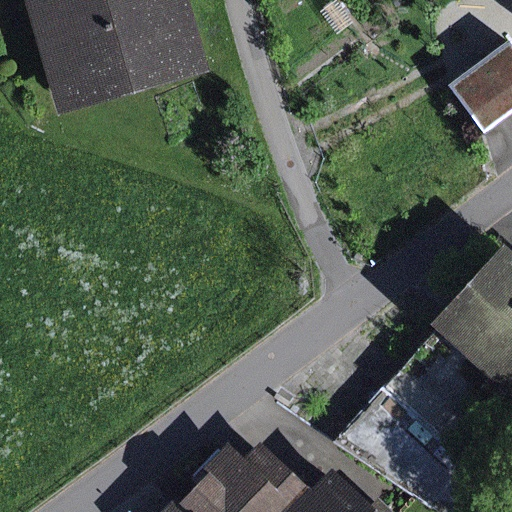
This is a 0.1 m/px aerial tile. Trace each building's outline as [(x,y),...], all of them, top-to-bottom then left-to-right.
[(187,0),(41,0),(71,101),(205,61),(187,0)] [(511,41),(510,38),(456,84),(491,126),(511,107),(511,41)] [(511,245),(505,238),(436,312),(511,382),(511,245)] [(231,439),(159,511),(284,511),(313,482),(265,436),(247,454),(231,439)] [(313,482),(284,511),(413,511),(386,486),(375,498),(335,460),(313,482)]
